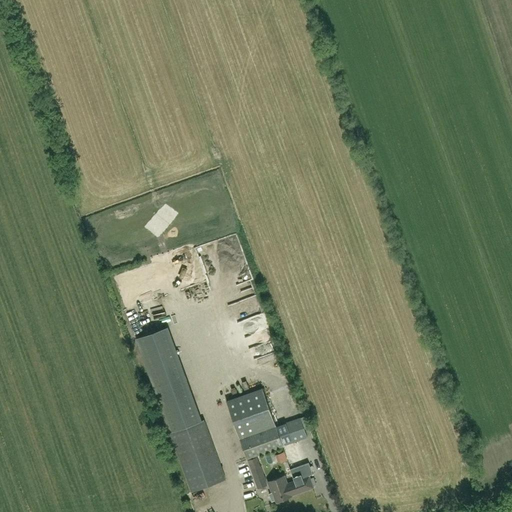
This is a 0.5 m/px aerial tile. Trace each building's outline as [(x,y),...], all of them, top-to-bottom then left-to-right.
[(222,333),(224,342),(232,341),(231,332),(222,333)] [(262,387),(226,400),(246,459),(283,446),(262,387)] [(307,438),(300,418),(285,423),(292,443),(307,438)] [(169,432),(190,492),(225,479),(204,420),(202,421),(195,423),(169,432)] [(276,463),(285,459),(283,455),(274,459),(276,463)] [(247,460),(257,488),(267,485),(257,457),(247,460)] [(268,481),(271,489),(272,488),(276,501),(292,496),(292,495),(313,487),(309,475),(313,474),(309,462),(290,469),(294,481),(287,483),(284,476),(268,481)]
